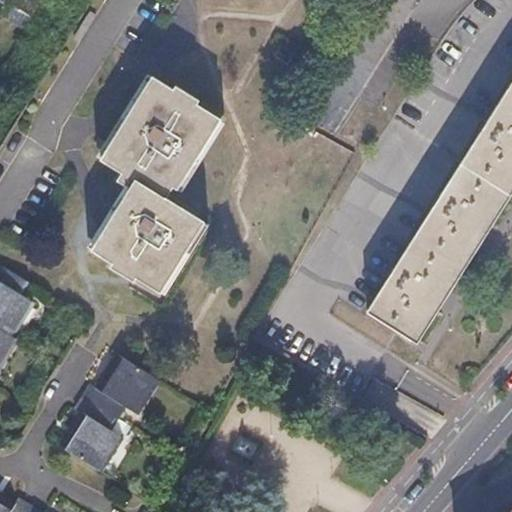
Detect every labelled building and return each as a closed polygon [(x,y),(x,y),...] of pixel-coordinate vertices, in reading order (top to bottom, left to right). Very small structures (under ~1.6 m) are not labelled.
[(115,168),(133,179),(177,204),(226,121),(198,104),(201,99),(174,83),(170,89),(151,77),(106,153),(119,161),(115,168)] [(511,85),(366,312),(418,344),(434,320),(492,229),(511,198),(511,85)] [(209,223),(177,204),(133,179),(92,248),(115,261),(111,268),(131,280),(135,274),(167,294),(209,223)] [(0,284),(22,298),(29,286),(0,267),(0,284)] [(32,304),(22,298),(0,284),(0,331),(11,338),(32,304)] [(0,331),(0,363),(14,340),(11,338),(0,331)] [(120,357),(98,392),(124,408),(136,416),(157,382),(158,380),(120,357)] [(77,413),(83,417),(109,433),(124,408),(98,392),(92,389),(77,413)] [(121,440),(109,433),(83,417),(74,431),(62,451),(100,475),(121,440)] [(37,511),(15,498),(10,505),(6,511),(37,511)] [(0,511),(6,511),(10,505),(0,499),(0,511)]
